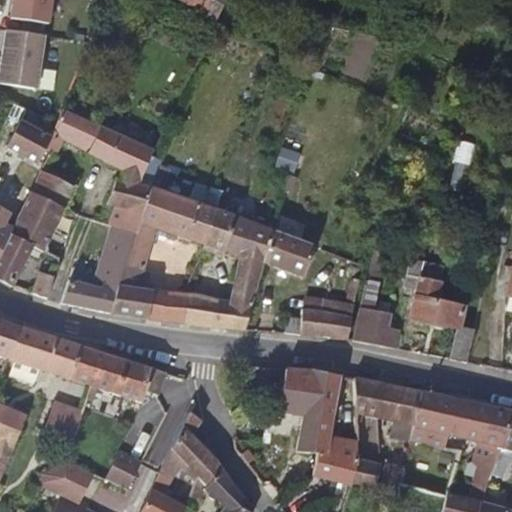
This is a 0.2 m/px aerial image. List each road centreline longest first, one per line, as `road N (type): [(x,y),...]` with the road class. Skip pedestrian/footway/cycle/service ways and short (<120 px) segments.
road 1 (residential): [(196,345),(355,357),(511,391)]
road 2 (residential): [(0,302),(72,325),(196,345)]
road 3 (residential): [(269,511),(226,457),(196,345)]
